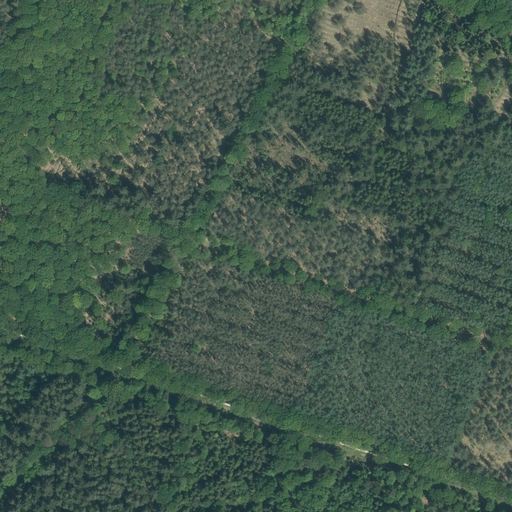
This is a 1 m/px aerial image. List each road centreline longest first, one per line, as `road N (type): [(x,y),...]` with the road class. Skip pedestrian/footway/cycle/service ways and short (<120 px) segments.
road 1 (track): [(0,330),(511,505)]
road 2 (track): [(112,369),(187,233),(389,304)]
road 3 (track): [(389,304),(502,89)]
road 4 (track): [(112,369),(0,491)]
road 5 (track): [(330,438),(389,304)]
road 6 (track): [(440,475),(497,341)]
